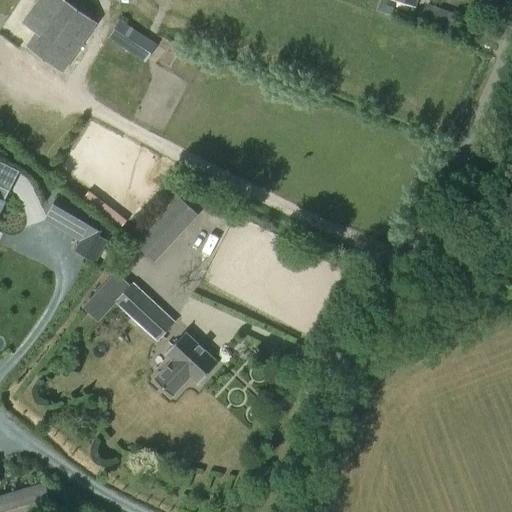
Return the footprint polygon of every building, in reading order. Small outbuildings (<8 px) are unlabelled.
[(62,67),(94,21),(63,0),(38,0),(24,21),(39,32),(29,45),(62,67)] [(382,0),(379,10),(391,15),(396,0),(397,0),(413,6),(415,0),(382,0)] [(428,4),(425,14),(437,19),(441,9),(428,4)] [(127,49),(138,32),(120,19),(108,37),(127,49)] [(78,238),(89,217),(53,198),(42,219),(78,238)] [(188,222),(196,213),(181,199),(139,245),(148,254),(182,217),(188,222)] [(79,241),(74,249),(95,262),(107,241),(98,236),(86,229),(79,241)] [(130,285),(115,271),(82,307),(98,322),(117,302),(157,339),(173,321),(132,283),(130,285)] [(199,382),(217,362),(184,331),(166,352),(173,359),(154,379),(171,395),(190,375),(199,382)] [(0,511),(29,511),(40,509),(33,485),(0,494),(0,511)]
